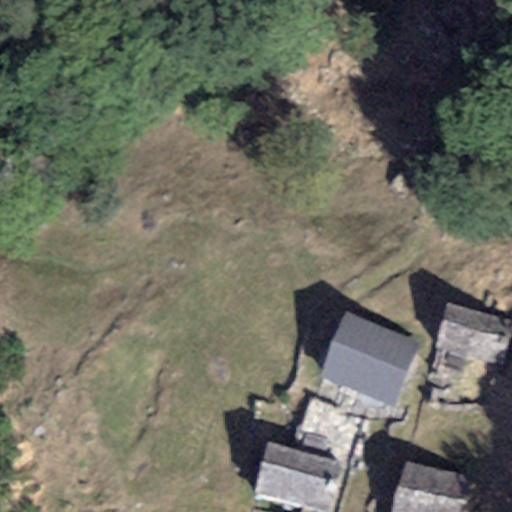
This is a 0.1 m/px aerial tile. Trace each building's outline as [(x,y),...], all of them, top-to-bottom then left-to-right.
[(487,0),(443,0),(481,16),(487,0)] [(510,321),(445,303),(433,347),(498,365),(510,321)] [(419,342),(342,313),(317,379),(394,408),(419,342)] [(325,511),(339,463),(268,444),(253,499),(302,511),(325,511)] [(464,511),(472,478),(403,462),(392,511),(464,511)]
